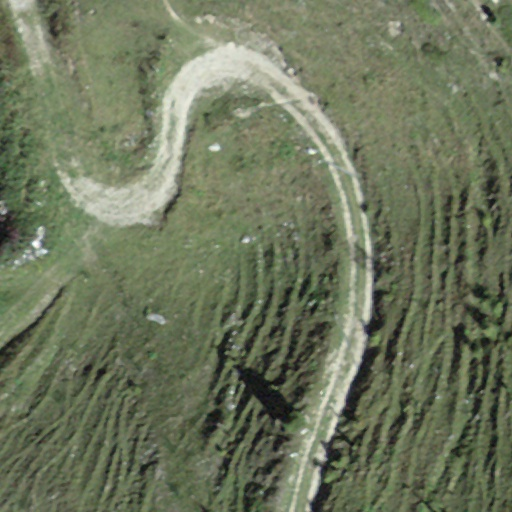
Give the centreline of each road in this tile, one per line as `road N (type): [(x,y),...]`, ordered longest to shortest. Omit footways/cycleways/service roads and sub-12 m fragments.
road 1 (track): [(302,511),(356,330),(362,267),(352,202),(330,145),(269,76),(233,59),(205,62)]
road 2 (track): [(112,205),(72,186),(20,0)]
road 3 (track): [(205,62),(182,82),(159,191),(139,206),(112,205)]
